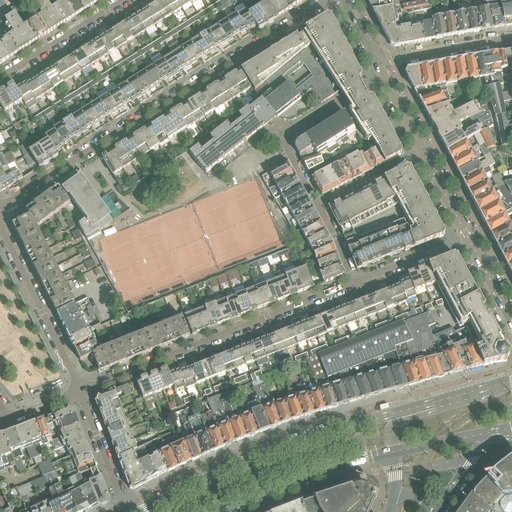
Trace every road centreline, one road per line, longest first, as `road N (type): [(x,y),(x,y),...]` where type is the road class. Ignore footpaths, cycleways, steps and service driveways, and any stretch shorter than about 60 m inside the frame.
road 1 (residential): [(327,0),(0,206)]
road 2 (residential): [(79,392),(355,284)]
road 3 (secondary): [(405,410),(275,450),(142,511)]
road 4 (secondary): [(217,511),(300,475),(393,452)]
road 5 (residential): [(79,392),(0,226)]
road 6 (residential): [(362,88),(282,139),(318,204)]
road 7 (residential): [(0,79),(126,0)]
road 8 (residential): [(378,63),(511,38)]
road 9 (residential): [(128,511),(79,392)]
road 10 (residential): [(355,284),(466,237)]
